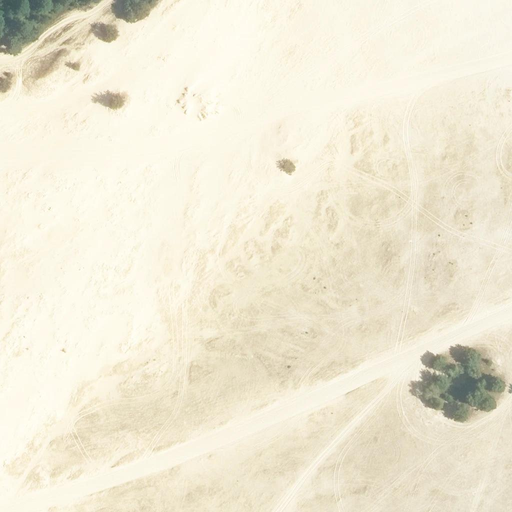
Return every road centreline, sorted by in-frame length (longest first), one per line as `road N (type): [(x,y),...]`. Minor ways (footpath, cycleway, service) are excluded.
road 1 (track): [(8,511),(212,443),(511,311)]
road 2 (track): [(511,48),(295,98),(152,157),(125,162),(38,146),(0,153)]
road 3 (track): [(361,511),(397,475),(479,428),(511,394)]
road 4 (track): [(0,53),(124,0)]
